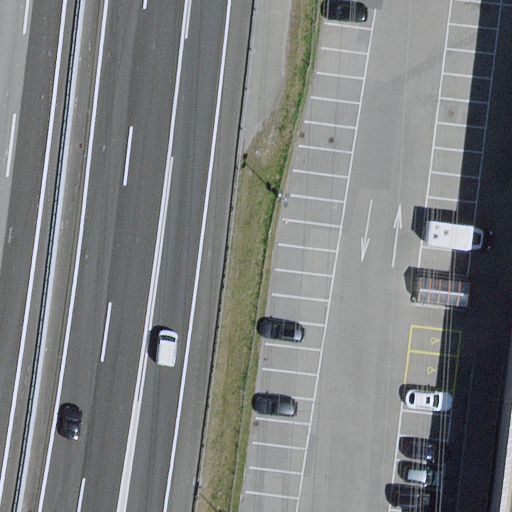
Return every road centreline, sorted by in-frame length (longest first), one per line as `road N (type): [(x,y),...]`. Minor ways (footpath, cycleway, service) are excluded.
road 1 (motorway): [(144,511),(183,233),(147,10)]
road 2 (motorway): [(81,511),(147,10)]
road 3 (motorway): [(25,0),(0,219)]
